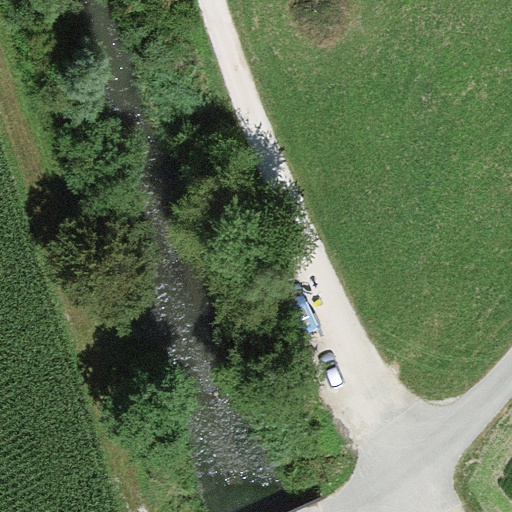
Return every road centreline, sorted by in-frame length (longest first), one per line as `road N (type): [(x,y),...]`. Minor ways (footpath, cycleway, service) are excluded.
road 1 (track): [(390,470),(373,401),(310,284),(210,0)]
road 2 (track): [(0,109),(123,511)]
road 3 (unclassified): [(511,358),(486,392),(336,511)]
